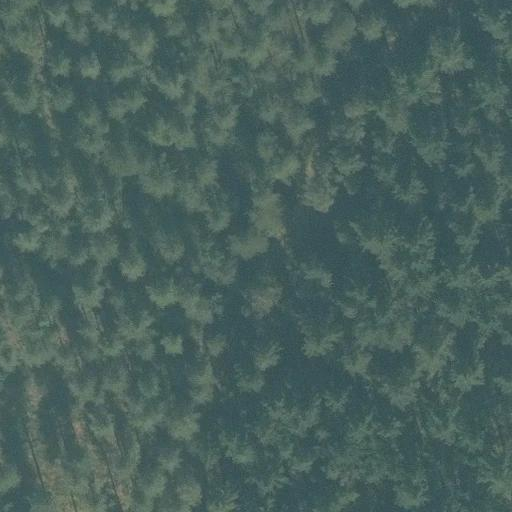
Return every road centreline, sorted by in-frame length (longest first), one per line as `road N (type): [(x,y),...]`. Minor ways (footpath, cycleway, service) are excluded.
road 1 (track): [(455,0),(387,47),(335,114),(264,250),(148,511)]
road 2 (track): [(511,402),(18,96)]
